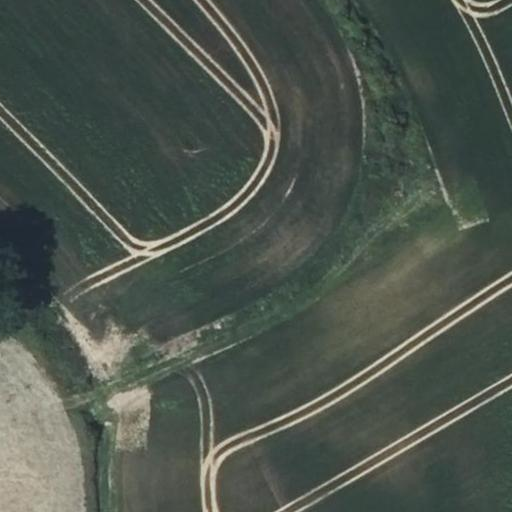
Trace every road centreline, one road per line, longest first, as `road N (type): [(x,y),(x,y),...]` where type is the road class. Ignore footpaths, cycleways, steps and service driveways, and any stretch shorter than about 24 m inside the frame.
road 1 (track): [(0,417),(61,405),(245,327),(348,269),(410,202)]
road 2 (track): [(99,511),(94,391)]
